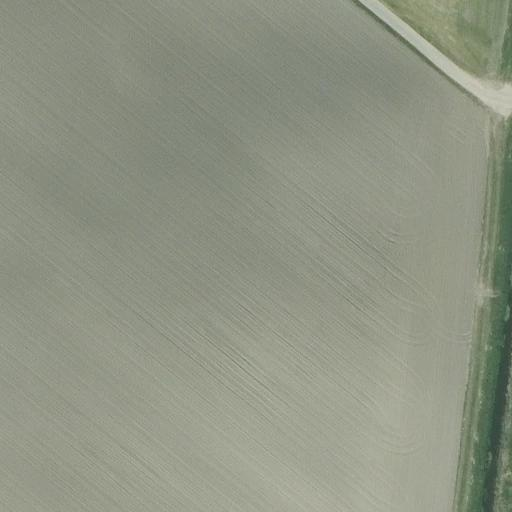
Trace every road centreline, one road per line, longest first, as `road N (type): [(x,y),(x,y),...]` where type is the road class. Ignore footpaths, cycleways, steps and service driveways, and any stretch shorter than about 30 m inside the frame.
road 1 (track): [(460,511),(511,55)]
road 2 (track): [(511,104),(486,100),(363,0)]
